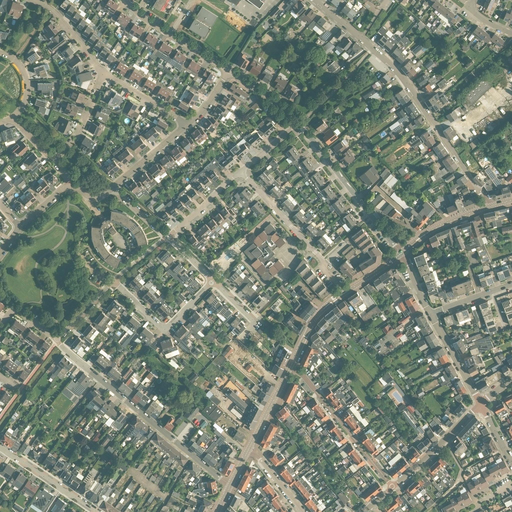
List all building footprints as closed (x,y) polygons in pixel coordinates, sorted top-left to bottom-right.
[(0,0),(0,10),(2,12),(3,11),(6,12),(9,4),(5,3),(6,1),(4,0),(0,0)] [(69,9),(73,3),(70,2),(70,1),(69,0),(68,0),(64,0),(61,6),(65,9),(66,7),(69,9)] [(107,13),(109,10),(114,2),(110,0),(108,0),(106,4),(104,3),(101,8),(103,10),(107,13)] [(262,0),(229,0),(237,5),(240,0),(248,0),(260,8),(264,2),(262,0)] [(287,11),(297,0),(289,0),(288,2),(286,4),(288,6),(285,9),(287,11)] [(436,10),(441,4),(436,0),(434,3),(431,6),(436,10)] [(101,8),(104,3),(101,1),(98,6),(96,9),(99,11),(101,8)] [(165,8),(163,7),(154,1),(151,5),(161,11),(161,10),(163,11),(165,8)] [(495,8),(496,6),(486,1),(483,7),(490,10),(492,6),(495,8)] [(114,2),(109,10),(114,13),(119,5),(114,2)] [(306,7),(301,2),(299,4),(297,2),(291,9),(298,16),(306,7)] [(20,15),(23,6),(12,3),(8,14),(18,17),(19,15),(20,15)] [(74,16),(78,10),(76,9),(76,8),(74,7),(76,5),(73,3),(69,9),(66,13),(70,16),(72,14),(74,16)] [(346,15),(351,9),(348,7),(349,6),(346,4),(341,10),(346,15)] [(441,13),(445,8),(441,4),(436,10),(441,13)] [(351,9),(346,15),(351,19),(357,12),(361,15),(366,8),(364,6),(360,12),(353,6),(351,9)] [(205,38),(218,17),(202,7),(189,28),(205,38)] [(279,8),(271,16),(274,18),(281,10),(279,8)] [(444,19),(450,11),(445,8),(441,13),(439,15),(444,19)] [(509,22),(511,14),(511,9),(511,11),(510,14),(506,13),(503,20),(509,22)] [(78,10),(74,16),(71,20),(76,23),(77,21),(80,23),(84,17),(81,15),(80,14),(81,12),(78,10)] [(316,15),(313,12),(314,12),(312,10),(309,12),(306,10),(299,17),(304,22),(305,21),(307,24),(316,15)] [(455,15),(450,11),(444,19),(451,25),(455,20),(453,18),(455,15)] [(116,16),(112,21),(114,23),(115,23),(116,21),(121,24),(126,16),(121,13),(118,17),(116,16)] [(229,13),(225,19),(242,32),(246,27),(229,13)] [(125,33),(129,27),(126,26),(131,19),(126,16),(121,24),(125,27),(123,31),(125,33)] [(85,30),(89,24),(87,22),(85,21),(87,19),(84,17),(80,23),(77,27),(81,30),(83,28),(85,30)] [(319,29),(326,21),(321,17),(316,24),(313,22),(313,23),(312,22),(309,26),(307,28),(308,28),(308,29),(311,31),(315,26),(319,29)] [(324,33),(320,37),(325,41),(332,33),(327,29),(331,25),(326,21),(319,29),(324,33)] [(58,31),(51,23),(50,23),(49,23),(47,24),(47,26),(44,28),(47,32),(43,35),(47,40),(58,31)] [(91,37),(95,31),(92,29),(91,28),(92,26),(89,24),(85,30),(82,33),(87,37),(88,35),(91,37)] [(134,35),(139,27),(134,24),(131,29),(129,27),(125,33),(128,34),(129,32),(134,35)] [(459,34),(465,29),(461,26),(456,31),(459,34)] [(478,36),(482,30),(477,26),(473,32),(478,36)] [(140,42),(143,36),(141,35),(144,30),(139,27),(134,35),(138,38),(137,40),(140,42)] [(383,47),(390,39),(385,34),(388,31),(382,27),(377,32),(383,36),(378,42),(383,47)] [(340,40),(345,34),(341,30),(335,36),(329,42),(319,50),(324,56),(335,47),(332,44),(338,39),(340,40)] [(482,39),(487,34),(482,30),(478,36),(482,39)] [(96,44),(100,38),(98,36),(96,35),(98,33),(95,31),(91,37),(88,40),(92,44),(94,42),(96,44)] [(148,44),(153,36),(149,33),(146,38),(143,36),(140,42),(142,43),(144,41),(148,44)] [(487,43),(495,34),(494,34),(491,37),(487,34),(482,39),(487,43)] [(495,43),(499,38),(495,34),(487,43),(490,40),(495,43)] [(397,45),(400,41),(402,39),(401,37),(400,38),(398,36),(396,38),(393,35),(390,39),(383,47),(388,51),(395,43),(397,45)] [(59,38),(57,36),(46,44),(47,46),(48,46),(49,46),(50,46),(54,51),(66,42),(61,36),(59,38)] [(153,53),(158,46),(155,44),(158,39),(153,36),(148,44),(153,47),(150,52),(153,53)] [(102,51),(106,45),(103,43),(102,42),(103,40),(100,38),(96,44),(93,47),(98,51),(99,49),(102,51)] [(499,38),(495,43),(500,47),(504,42),(499,38)] [(337,46),(342,52),(345,49),(345,50),(352,43),(348,39),(345,41),(343,40),(337,46)] [(396,59),(402,52),(399,50),(404,44),(400,41),(397,45),(398,46),(391,54),(396,59)] [(414,55),(424,46),(425,46),(420,41),(418,43),(420,44),(411,52),(414,55)] [(157,52),(161,55),(163,53),(168,45),(163,42),(160,47),(158,45),(158,46),(153,53),(155,55),(157,52)] [(468,49),(471,47),(468,44),(466,47),(464,45),(462,42),(460,44),(463,47),(462,48),(465,52),(468,49)] [(356,53),(361,47),(355,43),(350,48),(348,51),(347,51),(345,52),(349,56),(351,59),(356,53)] [(107,58),(111,52),(109,50),(107,49),(108,47),(106,45),(102,51),(99,54),(103,57),(105,56),(107,58)] [(169,60),(172,54),(170,53),(173,48),(168,45),(163,53),(168,56),(166,58),(169,60)] [(66,61),(73,56),(71,53),(73,52),(69,46),(61,53),(63,55),(62,56),(62,58),(64,58),(66,61)] [(424,46),(414,55),(416,58),(427,49),(424,46)] [(35,52),(32,48),(28,53),(30,56),(27,58),(30,63),(39,57),(35,52)] [(402,52),(396,59),(401,64),(409,54),(407,53),(404,50),(402,52)] [(171,61),(171,62),(175,65),(182,54),(177,51),(175,56),(172,54),(169,60),(171,61)] [(115,63),(117,59),(114,57),(113,56),(114,54),(111,52),(107,58),(104,61),(109,64),(110,63),(113,65),(115,63)] [(244,68),(249,61),(244,58),(246,56),(241,53),(237,58),(240,59),(237,64),(244,68)] [(183,69),(187,63),(184,62),(187,57),(182,54),(175,65),(175,66),(179,69),(178,71),(181,72),(183,69)] [(82,63),(77,56),(70,63),(74,69),(76,73),(83,71),(82,67),(80,65),(82,63)] [(119,73),(124,65),(126,62),(121,60),(118,58),(117,59),(115,63),(118,65),(115,70),(119,73)] [(192,71),(197,63),(192,60),(189,65),(187,63),(183,69),(184,70),(185,70),(190,73),(192,71)] [(257,76),(258,74),(259,74),(260,72),(260,71),(263,66),(253,60),(248,67),(251,69),(249,72),(257,76)] [(324,69),(327,67),(332,63),(330,60),(322,67),(324,69)] [(332,63),(327,67),(332,73),(340,66),(335,60),(332,63)] [(415,65),(411,60),(401,68),(405,73),(415,65)] [(431,60),(425,66),(427,69),(434,63),(431,60)] [(415,65),(405,73),(409,78),(417,72),(420,69),(418,67),(422,63),(420,61),(415,65)] [(466,70),(474,63),(472,61),(464,67),(466,70)] [(129,72),(133,66),(134,63),(133,63),(131,64),(130,65),(128,67),(124,65),(119,73),(123,76),(127,70),(129,72)] [(198,78),(201,72),(198,71),(201,66),(197,63),(192,71),(190,73),(195,76),(193,80),(195,81),(198,78)] [(47,77),(45,71),(43,65),(33,68),(35,74),(39,73),(40,77),(47,77)] [(138,73),(139,71),(133,66),(129,72),(132,73),(129,79),(133,81),(138,73)] [(268,83),(273,76),(270,74),(271,72),(265,68),(261,75),(264,77),(262,80),(268,83)] [(143,80),(146,75),(144,73),(144,72),(140,69),(139,71),(138,73),(133,81),(137,84),(141,78),(143,80)] [(206,80),(211,72),(206,69),(203,74),(201,72),(198,78),(200,79),(202,77),(206,80)] [(90,72),(78,75),(80,82),(78,82),(77,85),(80,86),(80,87),(87,90),(89,85),(90,82),(89,82),(91,79),(92,79),(90,72)] [(211,72),(204,83),(209,86),(212,81),(214,82),(216,78),(215,77),(216,75),(211,72)] [(467,82),(474,76),(471,72),(464,78),(467,82)] [(384,84),(390,79),(386,74),(378,82),(381,85),(383,83),(384,84)] [(434,79),(435,76),(435,75),(429,80),(425,74),(423,76),(422,75),(417,79),(421,86),(427,81),(429,83),(429,84),(434,79)] [(147,90),(152,81),(147,79),(149,76),(146,75),(143,80),(146,81),(142,87),(147,90)] [(281,92),(287,82),(278,76),(273,83),(276,85),(274,87),(281,92)] [(429,84),(429,83),(422,88),(426,94),(433,89),(431,86),(438,81),(436,78),(435,76),(434,79),(429,84)] [(472,105),(492,86),(485,79),(482,76),(463,94),(466,96),(460,102),(467,109),(472,105)] [(440,87),(445,83),(446,82),(444,79),(437,84),(440,87)] [(157,88),(160,83),(157,81),(156,84),(152,81),(147,90),(151,92),(154,87),(157,88)] [(53,97),(52,89),(52,83),(37,84),(37,90),(41,90),(41,94),(49,96),(53,97)] [(165,90),(167,87),(160,83),(157,88),(160,90),(156,95),(160,98),(165,90)] [(240,89),(233,84),(229,91),(239,97),(240,94),(246,98),(248,95),(242,91),(243,91),(242,90),(242,89),(240,88),(240,89)] [(293,101),(298,93),(294,91),(296,88),(289,84),(285,90),(288,92),(286,96),(293,101)] [(370,97),(379,91),(382,89),(380,86),(368,94),(365,96),(367,99),(370,97)] [(165,90),(160,98),(165,101),(168,95),(171,96),(173,93),(174,91),(171,90),(171,89),(167,87),(165,90)] [(187,96),(196,101),(198,98),(197,98),(199,96),(194,93),(196,90),(190,87),(187,92),(189,93),(187,96)] [(384,96),(389,93),(385,87),(380,91),(384,96)] [(116,93),(111,89),(110,90),(107,91),(107,92),(106,91),(104,96),(105,100),(113,105),(115,102),(120,104),(123,98),(116,93)] [(393,102),(406,94),(403,89),(395,94),(395,95),(390,98),(393,102)] [(83,95),(73,90),(72,94),(70,93),(68,97),(70,98),(80,102),(83,95)] [(444,96),(445,95),(448,93),(447,91),(445,92),(444,93),(443,94),(440,91),(435,94),(437,97),(435,99),(433,96),(425,101),(428,107),(436,102),(444,96)] [(406,94),(393,102),(391,104),(393,106),(400,101),(402,104),(410,99),(406,94)] [(436,102),(428,107),(432,112),(440,107),(446,102),(448,100),(445,95),(444,96),(436,102)] [(194,104),(196,101),(187,96),(185,99),(184,98),(181,102),(186,106),(188,103),(193,106),(194,104)] [(241,102),(231,96),(229,98),(225,96),(221,102),(230,108),(233,104),(237,107),(241,102)] [(44,114),(46,108),(44,107),(46,102),(36,99),(34,105),(38,106),(37,110),(44,114)] [(136,121),(139,114),(134,111),(138,106),(130,101),(127,106),(128,107),(125,112),(130,115),(129,117),(136,121)] [(254,110),(261,104),(258,101),(252,107),(251,107),(250,108),(254,110)] [(401,118),(416,108),(411,101),(403,106),(404,108),(397,113),(399,117),(393,121),(392,122),(393,124),(397,121),(401,118)] [(186,106),(181,102),(180,102),(178,105),(177,104),(175,107),(180,110),(180,109),(186,112),(189,107),(186,106)] [(77,108),(67,104),(66,108),(61,106),(59,110),(64,112),(68,114),(69,113),(74,115),(77,108)] [(229,111),(222,106),(220,109),(217,108),(213,114),(221,119),(223,116),(225,117),(229,111)] [(106,122),(111,110),(102,107),(100,112),(97,111),(95,117),(106,122)] [(462,111),(459,107),(446,116),(450,122),(458,117),(459,116),(457,114),(462,111)] [(397,121),(399,125),(410,117),(412,119),(420,113),(416,108),(401,118),(397,121)] [(410,132),(425,121),(422,116),(414,121),(416,124),(412,126),(410,123),(406,126),(410,132)] [(274,126),(279,122),(275,117),(272,120),(271,119),(267,118),(263,121),(266,125),(272,132),(276,128),(274,126)] [(70,127),(71,127),(73,123),(63,118),(58,129),(60,130),(59,132),(62,134),(63,133),(67,134),(70,127)] [(156,125),(160,127),(165,130),(168,125),(162,122),(163,121),(158,118),(156,121),(158,122),(156,125)] [(219,123),(213,118),(210,121),(208,120),(203,125),(211,132),(213,129),(214,129),(219,123)] [(320,133),(328,127),(322,119),(314,126),(320,133)] [(104,125),(96,121),(95,124),(93,123),(92,127),(91,126),(88,131),(94,134),(99,136),(104,125)] [(267,136),(272,132),(266,125),(263,121),(259,125),(256,127),(259,130),(263,135),(265,133),(267,136)] [(156,125),(154,123),(150,127),(151,128),(149,130),(156,138),(158,136),(160,134),(156,130),(160,127),(156,125)] [(394,133),(402,127),(400,125),(392,130),(394,133)] [(156,138),(149,130),(145,126),(142,128),(144,130),(140,133),(141,134),(145,139),(147,138),(151,142),(153,140),(153,141),(156,138)] [(402,127),(394,133),(390,135),(392,138),(404,130),(402,127)] [(452,130),(450,127),(443,131),(449,140),(457,135),(453,130),(452,130)] [(328,144),(337,137),(330,128),(324,133),(326,136),(323,138),(328,144)] [(4,142),(14,139),(10,129),(1,132),(4,142)] [(199,131),(197,129),(191,134),(199,143),(208,136),(202,129),(199,131)] [(261,137),(263,135),(259,130),(252,136),(259,143),(263,140),(261,137)] [(421,144),(431,136),(428,131),(418,138),(417,136),(407,143),(409,145),(413,142),(415,144),(417,142),(419,145),(421,144)] [(259,143),(252,136),(250,133),(247,135),(247,134),(243,138),(246,142),(250,146),(252,144),(254,147),(259,143)] [(143,141),(145,139),(141,134),(139,136),(138,134),(133,138),(136,142),(142,149),(147,145),(143,141)] [(431,136),(421,144),(424,148),(427,146),(428,147),(435,143),(431,136)] [(88,154),(91,152),(91,149),(95,143),(86,137),(82,142),(83,143),(80,147),(87,152),(85,155),(86,155),(87,153),(88,154)] [(188,141),(186,138),(181,143),(188,152),(197,145),(191,139),(188,141)] [(138,153),(142,149),(136,142),(133,144),(132,142),(128,146),(132,151),(134,149),(138,153)] [(247,148),(250,146),(246,142),(239,147),(245,154),(250,151),(247,148)] [(342,144),(340,142),(333,148),(332,149),(337,155),(346,147),(343,143),(342,144)] [(430,157),(444,148),(440,142),(432,148),(434,150),(431,152),(426,154),(429,158),(430,157)] [(27,147),(27,146),(26,146),(23,143),(19,147),(17,144),(11,149),(14,153),(16,152),(20,156),(28,148),(27,147)] [(245,154),(239,147),(237,144),(234,146),(233,146),(232,146),(229,148),(232,153),(236,157),(239,156),(241,158),(245,154)] [(130,152),(132,151),(128,146),(124,149),(125,151),(122,153),(129,160),(133,157),(130,152)] [(178,149),(176,147),(170,152),(178,161),(186,154),(180,147),(178,149)] [(289,157),(296,152),(293,147),(285,153),(289,157)] [(444,148),(430,157),(433,161),(436,159),(437,160),(448,153),(444,148)] [(345,166),(355,158),(348,150),(341,155),(343,158),(340,160),(345,166)] [(294,164),(299,161),(297,158),(300,156),(296,152),(289,157),(292,162),(291,163),(293,165),(294,164)] [(32,171),(36,167),(41,163),(41,162),(33,153),(25,161),(23,163),(23,164),(28,170),(30,169),(32,171)] [(124,164),(129,160),(122,153),(120,155),(119,153),(114,157),(119,162),(121,160),(124,164)] [(234,159),(236,157),(232,153),(226,159),(232,166),(236,162),(234,159)] [(217,161),(213,165),(215,168),(219,172),(223,169),(227,169),(228,169),(232,166),(226,159),(223,155),(217,161)] [(167,158),(166,156),(160,160),(166,167),(169,165),(171,167),(176,163),(170,156),(167,158)] [(446,166),(454,161),(450,156),(442,161),(446,166)] [(116,164),(119,162),(114,157),(110,160),(112,162),(109,164),(116,172),(118,170),(118,169),(120,168),(116,164)] [(303,169),(310,163),(306,158),(301,163),(299,161),(294,164),(296,167),(299,164),(303,169)] [(267,176),(276,167),(271,161),(269,164),(272,167),(268,170),(267,169),(256,178),(260,182),(267,176)] [(440,171),(435,174),(433,176),(436,180),(431,183),(433,185),(442,179),(441,177),(449,172),(450,172),(458,167),(454,161),(446,166),(446,167),(440,171)] [(306,173),(305,174),(307,176),(313,172),(311,169),(313,167),(310,163),(303,169),(306,173)] [(435,174),(440,171),(434,163),(430,167),(435,174)] [(113,174),(116,172),(109,164),(106,166),(105,165),(103,167),(106,171),(107,170),(111,175),(113,174)] [(157,166),(155,164),(154,165),(152,165),(152,166),(152,167),(150,169),(156,177),(159,175),(160,176),(165,171),(160,164),(157,166)] [(209,175),(213,179),(214,181),(219,177),(217,176),(218,174),(220,173),(219,172),(215,168),(213,165),(206,171),(209,175)] [(368,186),(378,178),(375,175),(377,173),(372,167),(359,177),(362,181),(363,180),(368,186)] [(406,173),(402,167),(398,171),(402,176),(406,173)] [(511,188),(511,185),(506,180),(504,181),(504,178),(498,180),(489,167),(484,171),(486,174),(490,179),(493,183),(498,190),(504,197),(511,194),(511,188)] [(383,178),(388,171),(386,169),(380,175),(383,178)] [(480,186),(482,185),(490,179),(486,174),(483,170),(477,175),(473,178),(480,186)] [(211,180),(213,179),(209,175),(206,171),(199,176),(203,181),(206,185),(207,187),(212,183),(211,181),(211,180)] [(388,171),(383,178),(382,178),(385,181),(391,174),(388,171)] [(307,176),(305,178),(304,179),(306,181),(310,178),(313,182),(321,177),(317,172),(314,174),(313,172),(307,176)] [(150,179),(145,173),(143,175),(142,174),(142,175),(142,176),(140,178),(140,177),(139,178),(145,184),(148,182),(152,187),(157,182),(152,177),(150,179)] [(48,180),(47,180),(52,185),(53,184),(54,184),(56,183),(56,181),(57,180),(52,175),(50,176),(48,174),(44,176),(48,180)] [(448,182),(455,178),(452,174),(445,179),(448,182)] [(48,180),(44,176),(43,175),(41,177),(43,180),(39,184),(45,191),(46,190),(47,190),(49,189),(49,188),(49,187),(45,182),(47,180),(48,180)] [(450,191),(467,181),(464,175),(456,181),(452,184),(453,186),(449,188),(450,191)] [(204,186),(206,185),(203,181),(199,176),(192,182),(193,183),(196,186),(200,192),(201,192),(205,189),(204,187),(204,186)] [(272,178),(270,180),(267,176),(260,182),(263,186),(268,182),(271,185),(270,185),(271,185),(275,181),(272,178)] [(324,181),(321,177),(313,182),(319,189),(323,186),(321,183),(324,181)] [(12,183),(10,185),(4,179),(0,182),(0,189),(0,190),(3,193),(5,192),(7,194),(15,186),(12,183)] [(490,185),(493,183),(490,179),(482,185),(490,195),(492,199),(494,200),(504,197),(498,190),(495,192),(490,185)] [(279,189),(276,185),(278,184),(275,181),(271,185),(273,187),(269,192),(272,195),(279,189)] [(147,191),(144,188),(139,182),(136,184),(135,183),(134,184),(133,183),(132,184),(129,187),(134,193),(138,198),(144,193),(147,191)] [(198,193),(200,192),(196,186),(193,183),(190,185),(191,186),(187,190),(190,193),(193,197),(195,199),(199,196),(198,194),(198,193)] [(44,192),(45,191),(39,184),(35,188),(32,185),(30,187),(34,192),(36,190),(41,195),(42,194),(43,194),(44,193),(44,192)] [(321,198),(324,196),(331,190),(328,186),(325,188),(323,186),(319,189),(322,194),(319,196),(321,198)] [(32,194),(34,192),(30,187),(27,189),(30,192),(26,196),(32,203),(33,202),(34,202),(35,201),(35,200),(36,199),(32,194)] [(190,193),(187,190),(186,188),(179,194),(180,195),(182,198),(186,203),(188,205),(192,201),(191,200),(191,199),(193,197),(190,193)] [(462,201),(465,210),(477,205),(473,197),(472,197),(467,188),(462,190),(461,188),(460,189),(462,194),(459,195),(462,201)] [(239,202),(249,192),(245,189),(241,192),(240,190),(234,196),(239,202)] [(281,200),(286,195),(284,192),(283,193),(279,189),(272,195),(276,199),(278,197),(281,200)] [(462,194),(460,189),(457,190),(458,192),(452,195),(454,199),(456,204),(459,212),(461,211),(465,210),(462,201),(459,195),(462,194)] [(328,204),(329,203),(334,199),(332,197),(335,195),(331,190),(324,196),(327,201),(326,201),(328,204)] [(252,196),(249,192),(239,202),(245,208),(252,202),(250,199),(252,196)] [(184,205),(186,203),(182,198),(180,195),(177,197),(178,198),(173,202),(176,205),(179,209),(181,211),(185,207),(184,206),(184,205)] [(284,208),(291,202),(288,198),(289,197),(286,195),(281,200),(283,202),(281,205),(284,208)] [(31,204),(32,203),(26,196),(21,200),(19,197),(16,199),(17,200),(21,204),(23,202),(27,207),(28,206),(29,206),(31,205),(31,204)] [(335,210),(342,204),(338,200),(336,202),(334,199),(329,203),(335,210)] [(25,209),(21,204),(17,200),(16,200),(17,200),(14,204),(16,207),(15,208),(20,214),(21,212),(22,212),(24,211),(24,210),(25,209)] [(176,205),(173,202),(172,202),(171,201),(165,206),(169,211),(171,214),(174,217),(178,213),(177,212),(177,211),(179,209),(176,205)] [(424,214),(429,218),(436,210),(425,201),(423,204),(421,203),(415,210),(413,208),(412,208),(418,214),(422,217),(424,214)] [(254,212),(261,206),(257,202),(251,208),(254,212)] [(295,206),(291,202),(284,208),(288,212),(290,210),(293,213),(300,206),(297,203),(295,206)] [(340,217),(345,213),(343,211),(345,209),(342,204),(335,210),(340,217)] [(459,212),(456,204),(453,205),(451,205),(451,204),(449,205),(449,206),(446,207),(445,204),(442,205),(443,207),(437,209),(442,214),(449,211),(451,216),(459,212),(461,211),(459,212)] [(169,211),(165,206),(165,205),(164,206),(165,206),(157,212),(161,217),(162,216),(163,217),(165,220),(166,221),(171,218),(169,216),(170,215),(171,214),(169,211)] [(261,206),(254,212),(258,216),(259,214),(261,216),(264,214),(262,212),(265,210),(261,206)] [(418,214),(412,208),(411,207),(407,211),(409,213),(406,217),(411,220),(412,219),(413,219),(415,218),(418,214)] [(227,218),(230,222),(237,216),(230,209),(228,211),(225,208),(221,211),(224,215),(227,218)] [(296,221),(303,215),(299,211),(300,210),(298,208),(293,213),(295,215),(292,217),(296,221)] [(496,211),(499,227),(502,227),(500,219),(511,217),(508,208),(496,211)] [(401,221),(404,217),(401,214),(395,209),(393,211),(390,214),(389,215),(394,219),(396,216),(401,221)] [(138,245),(141,245),(148,244),(147,239),(145,234),(142,229),(139,225),(132,218),(129,216),(125,214),(120,212),(115,211),(112,210),(111,219),(115,220),(119,221),(123,223),(126,225),(129,228),(132,231),(134,234),(136,237),(137,241),(138,245)] [(494,228),(499,227),(496,211),(494,211),(495,212),(483,214),(484,220),(485,220),(486,223),(492,221),(494,228)] [(227,218),(224,215),(222,217),(219,213),(214,217),(218,221),(222,225),(226,222),(228,224),(230,222),(227,218)] [(345,224),(353,218),(349,213),(346,215),(345,213),(340,217),(339,218),(341,220),(342,219),(345,224)] [(306,218),(303,215),(296,221),(299,225),(304,221),(306,223),(313,217),(311,214),(306,218)] [(428,218),(429,218),(424,214),(422,217),(423,218),(419,223),(415,228),(418,230),(428,218)] [(423,218),(422,217),(418,214),(415,218),(417,220),(415,221),(418,224),(415,227),(415,228),(419,223),(423,218)] [(472,230),(478,228),(477,226),(477,224),(481,222),(479,216),(474,217),(475,220),(470,222),(472,227),(471,227),(472,230)] [(314,218),(313,217),(306,223),(308,226),(304,230),(307,234),(314,227),(316,225),(312,220),(314,218)] [(353,218),(345,224),(351,231),(355,227),(353,224),(356,222),(353,218)] [(101,226),(101,227),(103,228),(106,225),(109,229),(108,230),(112,235),(117,232),(112,227),(112,228),(108,223),(111,221),(111,219),(110,219),(109,219),(108,220),(107,220),(106,221),(105,220),(103,222),(104,223),(103,223),(102,224),(101,226)] [(212,219),(208,223),(211,226),(216,232),(220,228),(221,229),(224,227),(222,225),(218,221),(216,223),(212,219)] [(472,231),(472,230),(471,227),(472,227),(470,222),(461,225),(462,230),(463,233),(469,231),(469,232),(472,231)] [(276,232),(275,230),(276,230),(270,223),(264,229),(265,230),(263,231),(253,240),(254,242),(244,252),(253,262),(251,264),(261,275),(262,276),(261,277),(265,281),(266,283),(268,281),(272,278),(272,277),(273,275),(273,276),(284,266),(278,260),(276,262),(272,256),(275,254),(272,250),(277,246),(279,248),(285,242),(276,231),(276,232)] [(216,232),(211,226),(209,228),(205,224),(201,228),(207,234),(211,238),(215,234),(216,235),(218,233),(216,232)] [(461,225),(451,228),(454,237),(463,234),(461,230),(462,230),(461,225)] [(118,268),(120,262),(121,259),(117,258),(114,255),(111,253),(108,250),(106,247),(104,243),(102,239),(102,235),(101,231),(101,227),(92,226),(92,228),(92,233),(92,238),(94,243),(96,248),(98,252),(101,256),(105,260),(108,263),(111,265),(115,267),(118,268)] [(503,235),(511,232),(511,226),(501,228),(503,235)] [(318,231),(314,227),(307,234),(311,238),(315,234),(318,236),(323,231),(320,229),(318,231)] [(203,242),(203,241),(205,240),(203,238),(207,234),(201,228),(197,231),(201,235),(199,237),(203,242)] [(359,266),(364,273),(380,264),(382,253),(377,247),(376,242),(374,244),(362,228),(353,236),(352,236),(353,236),(364,251),(367,249),(373,257),(359,266)] [(481,235),(482,238),(484,237),(482,231),(479,232),(478,228),(472,230),(472,231),(469,232),(469,233),(471,238),(481,235)] [(435,235),(438,240),(446,237),(449,246),(455,244),(453,236),(450,229),(435,234),(436,235),(435,235)] [(327,232),(324,230),(318,236),(320,238),(315,242),(319,246),(326,240),(322,236),(327,232)] [(493,244),(497,243),(500,242),(498,237),(497,232),(490,233),(492,239),(491,239),(493,244)] [(200,244),(202,246),(205,244),(203,242),(199,237),(196,239),(193,235),(189,239),(197,248),(200,244)] [(438,240),(435,235),(429,238),(433,250),(438,248),(436,245),(440,243),(438,240)] [(460,235),(454,237),(459,250),(465,247),(460,235)] [(471,242),(465,245),(468,251),(471,250),(476,248),(484,244),(482,238),(481,235),(471,238),(470,239),(471,242)] [(330,244),(326,240),(319,246),(323,250),(330,244)] [(488,254),(484,244),(476,248),(482,265),(492,262),(490,257),(488,254)] [(142,248),(141,245),(138,245),(133,246),(131,247),(129,249),(130,252),(136,247),(137,248),(131,253),(133,255),(142,248)] [(343,255),(352,247),(351,246),(350,246),(342,253),(342,254),(343,255)] [(347,260),(354,254),(356,252),(356,251),(353,249),(351,250),(344,257),(347,260)] [(121,259),(120,262),(123,263),(132,256),(130,254),(124,259),(123,258),(129,253),(127,250),(123,254),(121,259)] [(164,262),(171,255),(167,251),(165,254),(162,251),(156,258),(162,264),(164,262)] [(414,257),(416,261),(425,258),(428,257),(434,255),(433,251),(427,254),(426,252),(414,257)] [(171,255),(164,262),(168,265),(165,269),(167,271),(175,263),(172,261),(175,259),(171,255)] [(308,262),(304,258),(296,270),(322,300),(329,293),(328,292),(327,291),(328,289),(323,284),(322,284),(321,282),(317,277),(316,277),(315,275),(311,270),(310,270),(309,269),(309,268),(306,264),(308,262)] [(427,263),(425,258),(416,261),(417,266),(427,263)] [(364,273),(359,266),(359,265),(354,269),(347,260),(338,268),(344,274),(346,273),(352,279),(354,278),(355,279),(364,273)] [(156,268),(149,262),(146,265),(153,271),(156,268)] [(177,274),(183,267),(179,263),(177,266),(175,263),(171,267),(167,271),(169,274),(170,274),(173,277),(177,274)] [(419,271),(428,268),(427,263),(417,266),(419,271)] [(509,272),(511,270),(510,264),(501,268),(505,279),(511,277),(509,272)] [(430,272),(433,271),(432,266),(428,268),(419,271),(421,276),(423,275),(430,272)] [(183,280),(187,275),(185,273),(187,271),(183,267),(177,274),(173,277),(176,280),(178,280),(180,282),(183,280)] [(233,282),(242,272),(239,269),(237,270),(235,268),(229,273),(232,276),(229,278),(233,282)] [(389,292),(390,294),(394,301),(410,290),(400,276),(396,269),(391,268),(379,276),(389,292)] [(499,281),(505,279),(501,268),(499,268),(500,271),(496,272),(495,270),(493,271),(495,277),(498,276),(499,281)] [(133,288),(139,281),(142,278),(138,274),(140,273),(138,270),(133,274),(131,277),(133,279),(129,284),(133,288)] [(424,280),(434,276),(437,275),(435,270),(433,271),(430,272),(423,275),(424,280)] [(487,275),(486,273),(484,274),(485,276),(488,285),(494,283),(492,278),(495,277),(493,271),(490,272),(490,274),(487,275)] [(242,272),(233,282),(237,285),(239,283),(242,285),(248,278),(242,272)] [(189,285),(195,279),(192,275),(189,277),(187,275),(183,280),(180,282),(183,284),(185,282),(189,285)] [(385,298),(390,294),(389,292),(379,276),(373,281),(378,289),(381,287),(383,291),(382,291),(384,294),(383,295),(384,296),(385,298)] [(426,285),(436,281),(434,276),(424,280),(426,285)] [(488,285),(485,276),(479,278),(478,276),(475,277),(479,288),(488,285)] [(254,284),(248,278),(242,285),(244,287),(242,290),(245,294),(252,287),(254,284)] [(186,288),(192,294),(200,286),(199,285),(199,284),(198,283),(199,282),(195,279),(189,285),(186,288)] [(464,292),(461,283),(459,279),(455,281),(459,294),(464,292)] [(466,281),(469,290),(474,288),(470,279),(466,281)] [(139,281),(133,288),(137,291),(143,285),(139,281)] [(428,290),(436,287),(437,286),(436,281),(426,285),(428,290)] [(454,295),(459,294),(455,281),(450,283),(452,290),(454,295)] [(464,292),(469,290),(466,281),(461,283),(464,292)] [(152,295),(156,291),(151,287),(153,285),(151,283),(147,287),(149,289),(148,291),(142,297),(146,301),(152,295)] [(369,294),(374,290),(370,283),(364,287),(369,294)] [(286,294),(288,291),(282,285),(279,287),(286,294)] [(252,287),(245,294),(249,297),(256,290),(252,287)] [(302,287),(296,294),(297,294),(300,297),(301,297),(308,303),(313,298),(302,287)] [(438,292),(436,287),(428,290),(427,290),(429,295),(436,292),(438,292)] [(438,292),(436,292),(429,295),(428,295),(430,301),(439,298),(442,296),(443,298),(447,297),(445,292),(444,289),(438,292)] [(455,297),(454,295),(452,290),(445,292),(447,297),(447,298),(450,297),(451,299),(455,297)] [(160,301),(164,296),(162,294),(160,296),(156,291),(152,295),(146,301),(150,305),(155,300),(157,303),(160,301)] [(348,298),(351,303),(358,313),(361,311),(358,307),(364,303),(362,300),(357,292),(348,298)] [(210,304),(217,297),(213,293),(210,296),(208,294),(204,298),(210,304)] [(261,297),(259,295),(252,302),(257,307),(259,304),(262,308),(269,301),(264,296),(263,296),(261,297)] [(408,306),(416,301),(413,295),(397,304),(398,305),(394,307),(398,314),(403,310),(408,306)] [(179,305),(183,301),(178,296),(174,300),(179,305)] [(214,312),(220,305),(218,303),(220,301),(217,297),(210,304),(212,306),(210,308),(214,312)] [(503,308),(511,304),(510,299),(509,299),(506,300),(504,301),(501,302),(503,308)] [(123,307),(114,300),(111,304),(117,309),(119,311),(123,307)] [(166,308),(162,304),(163,303),(162,303),(160,301),(157,303),(160,306),(156,310),(160,314),(166,308)] [(306,301),(302,306),(304,307),(311,315),(318,308),(310,301),(308,303),(306,301)] [(349,320),(352,318),(349,314),(346,310),(348,308),(344,301),(338,305),(343,312),(349,320)] [(400,320),(402,323),(410,317),(408,314),(411,312),(420,307),(416,301),(408,306),(403,310),(406,316),(400,320)] [(480,310),(489,307),(487,301),(478,304),(480,310)] [(304,307),(302,306),(301,305),(301,304),(298,302),(292,307),(296,311),(298,313),(307,321),(307,320),(311,315),(304,307)] [(119,311),(117,309),(111,304),(107,308),(109,310),(107,313),(109,314),(115,319),(117,316),(116,315),(119,311)] [(219,312),(222,315),(229,309),(225,305),(224,306),(222,304),(220,305),(214,312),(216,315),(219,312)] [(505,313),(511,311),(511,304),(503,308),(505,313)] [(172,309),(168,306),(166,308),(160,314),(164,318),(165,317),(166,317),(166,316),(171,310),(172,309)] [(339,318),(343,322),(347,319),(343,314),(337,306),(333,310),(339,318)] [(377,314),(381,311),(377,306),(361,317),(365,322),(376,313),(377,314)] [(482,316),(491,312),(489,307),(480,310),(482,316)] [(233,312),(229,309),(222,315),(220,318),(223,322),(225,325),(233,317),(230,315),(233,312)] [(461,311),(464,319),(470,317),(472,325),(476,324),(472,313),(468,314),(467,309),(461,311)] [(332,323),(335,327),(340,323),(342,325),(344,323),(343,322),(339,318),(333,310),(325,316),(331,324),(332,323)] [(192,315),(198,321),(204,327),(208,322),(203,317),(205,315),(201,311),(198,313),(196,311),(192,315)] [(266,317),(273,324),(276,321),(272,317),(275,314),(272,311),(266,317)] [(458,322),(464,319),(461,311),(455,313),(457,318),(454,319),(456,325),(459,324),(458,322)] [(109,314),(107,313),(106,315),(102,312),(99,316),(107,324),(111,319),(113,321),(115,319),(109,314)] [(485,321),(493,318),(491,312),(482,316),(485,321)] [(297,328),(291,322),(296,317),(291,313),(283,321),(291,330),(292,329),(300,334),(305,325),(301,322),(297,328)] [(418,323),(426,319),(423,313),(412,321),(413,323),(411,324),(406,328),(408,331),(406,332),(405,334),(410,330),(415,327),(418,323)] [(194,325),(198,321),(192,315),(188,319),(194,325)] [(456,325),(454,319),(451,320),(449,315),(443,317),(446,326),(452,324),(453,326),(452,326),(455,333),(458,331),(456,325)] [(106,326),(107,324),(99,316),(95,321),(97,323),(96,325),(97,326),(104,332),(108,327),(106,326)] [(131,326),(136,320),(132,317),(130,319),(128,317),(126,319),(122,324),(124,326),(125,325),(129,329),(131,326)] [(235,327),(241,321),(237,317),(235,319),(233,317),(225,325),(228,327),(231,324),(235,327)] [(320,334),(324,330),(330,323),(324,317),(317,324),(315,328),(320,334)] [(487,327),(495,324),(493,318),(485,321),(487,327)] [(421,329),(429,325),(426,319),(418,323),(415,327),(410,330),(405,334),(407,338),(409,336),(418,330),(419,331),(421,329)] [(14,332),(20,323),(16,320),(12,324),(11,323),(8,326),(10,327),(9,328),(14,332)] [(141,324),(136,320),(129,329),(133,332),(128,339),(130,341),(137,333),(135,331),(141,324)] [(241,321),(235,327),(238,331),(236,333),(238,335),(244,329),(242,327),(245,324),(241,321)] [(20,339),(24,333),(22,331),(25,327),(20,323),(14,332),(18,335),(17,337),(20,339)] [(97,326),(96,325),(94,327),(90,324),(87,329),(93,334),(96,330),(102,334),(104,332),(97,326)] [(495,324),(487,327),(490,336),(496,333),(495,330),(497,330),(495,324)] [(191,331),(189,331),(183,325),(179,329),(185,335),(186,335),(188,337),(192,333),(191,331)] [(389,328),(387,325),(382,329),(386,335),(393,330),(391,327),(389,328)] [(421,329),(419,331),(419,332),(416,333),(418,338),(432,330),(429,325),(421,329)] [(149,331),(145,327),(139,335),(137,333),(130,341),(133,343),(137,337),(141,341),(143,339),(149,331)] [(342,337),(337,332),(338,332),(335,328),(330,333),(333,336),(338,341),(342,337)] [(89,338),(93,334),(87,329),(83,333),(86,335),(84,337),(86,339),(91,343),(93,341),(89,338)] [(191,349),(181,340),(186,335),(185,335),(179,329),(175,333),(179,336),(176,339),(180,342),(189,351),(191,349)] [(192,333),(195,335),(194,336),(198,340),(201,337),(197,333),(193,329),(191,331),(192,333)] [(204,338),(210,343),(211,342),(215,338),(223,345),(225,342),(226,342),(218,335),(211,330),(208,333),(205,337),(204,338)] [(28,343),(35,334),(30,331),(27,335),(24,333),(20,339),(18,341),(22,343),(24,340),(28,343)] [(143,339),(148,344),(150,341),(152,344),(155,340),(152,337),(154,335),(149,331),(143,339)] [(333,336),(330,333),(329,331),(322,337),(323,338),(327,343),(334,337),(333,336)] [(428,342),(436,337),(433,331),(425,336),(426,338),(424,340),(423,339),(416,343),(419,348),(425,344),(428,342)] [(325,350),(324,349),(326,347),(329,350),(331,348),(327,343),(323,338),(322,339),(316,332),(309,338),(312,342),(317,348),(322,352),(325,350)] [(450,339),(456,349),(464,344),(468,344),(473,342),(483,338),(481,333),(466,339),(464,335),(461,334),(457,337),(456,336),(450,339)] [(32,353),(33,351),(39,344),(36,342),(40,338),(35,334),(28,343),(33,346),(30,349),(30,350),(29,351),(32,353)] [(493,345),(489,336),(483,338),(473,342),(475,346),(475,345),(476,348),(470,350),(472,356),(476,354),(493,348),(493,345)] [(86,339),(84,337),(82,339),(78,337),(75,341),(81,346),(83,343),(89,347),(92,344),(91,343),(86,339)] [(425,344),(419,348),(420,349),(418,350),(419,352),(428,347),(427,346),(430,344),(431,347),(439,343),(436,337),(428,342),(425,344)] [(166,340),(170,352),(178,349),(176,345),(174,346),(171,338),(166,340)] [(154,349),(159,344),(156,342),(157,341),(155,340),(152,344),(148,348),(151,350),(152,348),(154,349)] [(165,354),(170,352),(166,340),(160,342),(163,350),(162,351),(165,354)] [(39,344),(33,351),(36,354),(38,350),(43,354),(48,347),(49,345),(44,341),(41,346),(39,344)] [(77,350),(81,346),(75,341),(71,345),(77,350)] [(187,353),(189,351),(180,342),(177,345),(187,353)] [(322,353),(322,352),(317,348),(312,342),(310,347),(309,346),(307,350),(316,355),(317,356),(319,358),(322,353)] [(470,347),(475,346),(473,342),(468,344),(464,344),(456,349),(459,354),(467,350),(466,348),(470,347)] [(282,355),(288,359),(291,352),(289,351),(283,347),(279,343),(275,348),(273,346),(282,355)] [(226,358),(233,350),(229,346),(225,351),(221,354),(226,358)] [(286,363),(288,359),(282,355),(273,346),(271,348),(278,354),(275,358),(286,363)] [(337,360),(340,358),(331,348),(329,350),(337,360)] [(435,359),(445,354),(442,348),(436,351),(435,349),(432,351),(425,355),(424,355),(426,359),(432,356),(434,359),(429,362),(429,363),(435,359)] [(317,362),(319,358),(317,356),(316,355),(307,350),(304,355),(308,356),(315,360),(317,362)] [(99,366),(106,357),(99,352),(96,356),(94,358),(96,360),(94,362),(99,366)] [(445,354),(435,359),(439,365),(442,363),(442,364),(449,360),(445,354)] [(474,366),(477,364),(482,362),(480,357),(478,359),(476,354),(472,356),(463,359),(466,366),(473,363),(474,366)] [(317,362),(315,360),(308,356),(304,355),(302,359),(309,362),(313,364),(315,367),(319,365),(317,362)] [(7,371),(13,363),(9,359),(10,358),(7,356),(3,362),(5,363),(2,368),(7,371)] [(59,372),(69,360),(64,356),(57,366),(59,367),(57,370),(53,374),(50,377),(54,379),(57,375),(59,372)] [(510,365),(508,363),(506,365),(504,366),(502,362),(501,363),(497,356),(494,357),(498,365),(501,368),(501,369),(505,375),(510,372),(507,367),(510,365)] [(107,369),(114,361),(111,359),(110,360),(106,357),(99,366),(103,369),(105,367),(107,369)] [(283,368),(286,363),(275,358),(274,360),(274,362),(276,364),(283,368)] [(310,368),(313,364),(309,362),(302,359),(300,364),(306,367),(306,366),(307,367),(309,368),(310,368)] [(59,372),(57,375),(61,379),(74,364),(69,360),(59,372)] [(249,372),(250,371),(253,368),(249,364),(250,363),(246,360),(241,365),(245,368),(249,372)] [(112,377),(117,370),(119,368),(115,366),(117,364),(114,361),(107,369),(109,371),(108,373),(112,377)] [(283,368),(276,364),(274,368),(267,362),(266,366),(272,371),(280,376),(283,368)] [(17,372),(23,365),(20,363),(18,366),(13,363),(7,371),(11,375),(15,371),(17,372)] [(444,375),(454,369),(451,364),(444,367),(446,370),(443,372),(444,375)] [(477,364),(474,366),(468,369),(471,376),(478,372),(479,371),(481,374),(486,371),(484,368),(480,370),(477,364)] [(23,365),(17,372),(20,374),(16,379),(21,382),(23,381),(22,381),(28,374),(23,370),(26,367),(23,365)] [(74,377),(80,370),(77,367),(72,374),(74,377)] [(157,378),(160,375),(153,368),(150,372),(157,378)] [(399,369),(396,370),(402,377),(405,376),(399,369)] [(446,384),(452,381),(450,379),(457,375),(454,369),(444,375),(443,376),(445,381),(441,383),(442,386),(446,384)] [(505,375),(501,369),(487,377),(487,376),(484,378),(475,382),(477,386),(480,391),(490,385),(489,385),(505,375)] [(117,370),(112,377),(116,380),(118,378),(120,380),(122,378),(120,376),(121,374),(117,370)] [(388,384),(393,379),(388,372),(382,376),(388,384)] [(87,380),(90,377),(84,373),(75,383),(72,380),(67,386),(70,389),(73,386),(81,394),(90,383),(89,383),(87,381),(88,380),(87,380)] [(235,380),(231,377),(229,379),(234,384),(250,399),(252,396),(237,381),(235,379),(235,380)] [(127,386),(132,380),(129,378),(125,384),(123,382),(118,388),(123,392),(127,386)] [(263,391),(270,395),(275,386),(268,382),(263,380),(262,379),(261,382),(264,383),(261,389),(263,391)] [(136,389),(141,383),(138,381),(136,384),(132,380),(127,386),(123,392),(128,396),(133,391),(131,390),(134,387),(136,389)] [(453,390),(463,385),(460,380),(454,383),(457,388),(453,390)] [(289,386),(298,391),(301,386),(296,384),(296,383),(291,381),(289,386)] [(145,386),(143,385),(141,383),(136,389),(133,392),(135,394),(131,399),(136,403),(144,394),(140,391),(145,386)] [(263,391),(261,389),(255,384),(251,389),(258,396),(262,400),(260,403),(264,406),(270,395),(263,391)] [(327,398),(333,393),(330,390),(333,388),(331,385),(328,388),(323,392),(327,398)] [(463,385),(453,390),(455,394),(459,392),(460,394),(466,390),(463,385)] [(296,395),(298,391),(289,386),(287,391),(296,395)] [(67,387),(62,392),(74,403),(79,398),(67,387)] [(92,400),(99,391),(96,389),(95,390),(95,389),(93,392),(91,390),(86,395),(92,400)] [(249,415),(257,420),(263,409),(253,402),(250,407),(244,402),(244,401),(243,401),(232,391),(229,389),(225,393),(228,396),(249,415)] [(330,402),(339,395),(342,392),(340,391),(339,392),(337,390),(333,393),(327,398),(330,402)] [(96,405),(101,398),(98,396),(101,393),(99,391),(92,400),(89,402),(94,406),(95,404),(96,405)] [(294,400),(296,395),(287,391),(285,395),(294,400)] [(0,394),(0,403),(2,405),(10,395),(5,392),(2,396),(0,394)] [(144,394),(136,403),(142,408),(147,401),(146,401),(148,398),(144,394)] [(211,400),(217,406),(221,401),(214,394),(210,399),(211,400)] [(292,404),(294,400),(285,395),(283,399),(289,403),(289,402),(292,404)] [(333,405),(341,399),(339,395),(330,402),(333,405)] [(511,402),(508,395),(503,398),(506,404),(507,405),(509,408),(511,406),(511,402)] [(23,405),(27,399),(33,403),(35,404),(36,403),(34,402),(29,398),(27,396),(21,404),(23,405)] [(253,428),(257,420),(249,415),(228,396),(227,396),(236,404),(233,408),(242,416),(240,419),(253,428)] [(100,409),(108,399),(106,397),(103,400),(101,398),(96,405),(100,409)] [(360,401),(357,397),(352,402),(354,405),(358,402),(362,407),(364,405),(360,400),(360,401)] [(105,412),(113,403),(111,401),(108,404),(106,402),(108,399),(100,409),(95,415),(100,419),(105,412)] [(310,411),(319,405),(314,399),(306,406),(310,411)] [(341,399),(333,405),(338,411),(342,408),(344,406),(346,405),(345,403),(341,399)] [(150,414),(158,404),(153,400),(145,410),(150,414)] [(224,412),(217,406),(211,400),(202,411),(215,422),(219,417),(224,412)] [(42,406),(43,407),(44,407),(47,410),(49,407),(44,403),(44,402),(42,401),(40,404),(42,406)] [(501,411),(503,415),(507,413),(506,409),(506,408),(505,408),(503,404),(502,402),(498,405),(501,411)] [(108,419),(115,410),(113,408),(116,405),(113,403),(105,412),(106,413),(104,416),(108,419)] [(457,408),(463,413),(467,408),(462,403),(457,408)] [(158,404),(150,414),(155,418),(160,412),(163,408),(158,404)] [(169,404),(165,408),(163,411),(166,413),(171,406),(169,404)] [(310,411),(313,415),(322,408),(319,405),(310,411)] [(345,420),(353,414),(357,411),(353,405),(341,415),(345,420)] [(381,416),(385,412),(380,405),(376,409),(381,416)] [(500,416),(503,415),(501,411),(498,405),(494,407),(493,408),(493,410),(494,410),(499,419),(501,417),(500,416)] [(293,414),(291,415),(290,414),(284,407),(279,411),(293,428),(296,425),(297,426),(300,423),(293,414)] [(322,408),(313,415),(315,416),(316,419),(325,412),(322,408)] [(458,417),(463,413),(457,408),(453,412),(458,417)] [(115,421),(116,420),(123,411),(121,409),(118,412),(115,410),(108,419),(113,423),(115,421)] [(420,425),(417,428),(409,417),(411,415),(407,410),(402,413),(417,433),(416,433),(422,441),(428,448),(432,443),(428,438),(430,437),(434,442),(425,430),(424,430),(420,425)] [(127,420),(124,417),(126,415),(124,414),(125,413),(123,411),(116,420),(120,423),(123,425),(127,420)] [(290,430),(293,428),(279,411),(275,414),(282,422),(284,424),(285,424),(287,426),(290,430)] [(318,426),(321,424),(329,418),(325,412),(316,419),(314,421),(315,423),(318,426)] [(348,424),(357,418),(353,414),(345,420),(348,424)] [(178,424),(184,417),(181,415),(175,422),(178,424)] [(127,437),(141,420),(137,416),(131,424),(132,425),(124,435),(127,437)] [(432,418),(436,422),(431,426),(440,436),(445,431),(440,426),(442,424),(437,418),(435,416),(432,418)] [(444,421),(439,416),(437,418),(442,424),(447,428),(448,426),(449,427),(454,422),(449,417),(444,421)] [(471,421),(476,426),(480,421),(475,416),(471,421)] [(169,430),(174,425),(171,423),(174,419),(171,417),(164,426),(169,430)] [(357,424),(360,422),(357,418),(348,424),(351,428),(357,424)] [(136,436),(145,424),(141,420),(127,437),(128,437),(129,437),(131,436),(133,434),(135,436),(136,436)] [(314,421),(307,427),(306,428),(309,432),(312,431),(309,427),(315,423),(314,421)] [(331,432),(337,427),(332,421),(328,425),(327,425),(326,423),(323,426),(326,430),(328,432),(329,433),(331,432)] [(357,424),(351,428),(356,434),(365,427),(360,421),(360,422),(357,424)] [(471,430),(476,426),(471,421),(466,425),(471,430)] [(268,429),(275,432),(278,434),(280,428),(271,423),(268,429)] [(135,444),(139,439),(149,427),(145,424),(136,436),(137,437),(133,442),(135,444)] [(467,434),(471,430),(466,425),(462,430),(467,434)] [(5,444),(14,431),(9,427),(4,435),(1,434),(0,435),(0,439),(1,440),(0,440),(5,444)] [(149,427),(139,439),(141,441),(144,438),(146,440),(154,431),(150,427),(149,427)] [(332,438),(340,431),(337,427),(331,432),(329,433),(329,434),(332,438)] [(425,430),(434,442),(438,438),(429,427),(425,430)] [(301,438),(306,435),(302,428),(297,431),(301,438)] [(237,431),(234,429),(231,435),(233,436),(233,437),(241,441),(245,435),(237,430),(237,431)] [(273,435),(275,432),(268,429),(265,434),(276,440),(278,438),(273,435)] [(375,434),(371,429),(365,434),(365,433),(359,438),(363,443),(373,436),(375,434)] [(463,439),(467,434),(462,430),(458,434),(463,439)] [(10,447),(16,440),(15,440),(17,437),(15,436),(17,433),(14,431),(5,444),(10,447)] [(337,439),(343,435),(340,431),(332,438),(333,439),(335,441),(337,439)] [(190,458),(158,432),(152,439),(185,464),(190,458)] [(195,442),(196,441),(192,438),(187,444),(190,446),(190,447),(194,451),(204,439),(207,436),(204,433),(199,439),(197,442),(196,443),(195,442)] [(423,452),(428,448),(422,441),(416,433),(412,438),(413,440),(411,442),(414,446),(416,444),(417,445),(415,447),(421,454),(423,452)] [(230,455),(232,457),(237,451),(230,445),(228,444),(224,441),(226,438),(221,434),(218,436),(222,439),(218,444),(217,445),(219,446),(224,450),(227,453),(230,455)] [(275,442),(276,440),(265,434),(262,439),(269,443),(271,440),(275,442)] [(317,435),(312,438),(316,443),(321,439),(317,435)] [(343,435),(337,439),(342,445),(347,440),(343,435)] [(480,451),(494,443),(490,435),(482,439),(483,441),(483,442),(484,444),(478,447),(480,451)] [(328,436),(321,441),(323,444),(330,439),(328,436)] [(366,447),(376,440),(373,436),(363,443),(366,447)] [(466,448),(463,443),(456,436),(451,442),(455,445),(452,448),(453,449),(459,456),(467,448),(466,448)] [(16,440),(10,447),(16,451),(22,441),(20,440),(22,438),(19,437),(17,441),(16,440)] [(105,446),(110,440),(107,437),(101,444),(105,446)] [(202,455),(207,450),(203,447),(207,442),(204,439),(194,451),(200,455),(200,454),(202,455)] [(268,446),(269,443),(262,439),(261,443),(260,445),(271,451),(273,453),(278,450),(279,448),(276,446),(273,449),(268,446)] [(369,451),(375,446),(379,443),(376,440),(366,447),(369,451)] [(208,462),(215,454),(212,451),(212,450),(217,444),(214,441),(213,442),(207,450),(202,455),(204,457),(203,458),(208,462)] [(26,453),(31,446),(25,442),(20,449),(26,453)] [(347,456),(355,450),(351,444),(348,446),(346,443),(338,449),(341,452),(343,451),(347,456)] [(375,446),(369,451),(374,457),(378,453),(383,449),(380,446),(379,443),(375,446)] [(396,452),(399,449),(393,443),(390,445),(396,452)] [(493,455),(499,451),(494,443),(480,451),(483,457),(491,453),(493,455)] [(411,453),(416,458),(420,455),(411,446),(408,449),(411,453)] [(36,460),(40,453),(43,449),(41,447),(38,453),(33,450),(30,455),(36,460)] [(413,462),(416,458),(411,453),(408,449),(404,453),(413,462)] [(162,455),(168,460),(170,456),(162,450),(160,453),(158,452),(155,455),(159,458),(162,455)] [(272,461),(281,454),(278,450),(273,453),(269,457),(272,461)] [(349,461),(358,453),(355,450),(347,456),(346,457),(349,461)] [(215,467),(218,463),(217,461),(217,460),(215,459),(219,455),(216,452),(215,454),(208,462),(213,466),(215,467)] [(52,467),(58,460),(52,456),(52,455),(49,453),(42,464),(47,467),(49,465),(52,467)] [(352,465),(361,458),(358,453),(349,461),(352,465)] [(281,454),(272,461),(276,466),(278,468),(286,462),(284,458),(281,454)] [(235,459),(232,457),(230,455),(229,459),(226,463),(224,462),(226,457),(224,456),(223,458),(218,463),(232,469),(234,464),(234,463),(235,459)] [(398,460),(406,468),(409,465),(402,456),(398,460)] [(444,469),(447,473),(448,472),(444,468),(448,465),(441,457),(437,461),(444,469)] [(361,458),(352,465),(357,470),(361,466),(366,463),(361,458)] [(66,462),(64,464),(62,462),(58,459),(58,460),(52,467),(51,470),(56,473),(58,470),(62,473),(68,463),(66,462)] [(316,467),(321,463),(318,459),(313,463),(316,467)] [(172,467),(178,469),(181,462),(175,460),(172,467)] [(402,471),(406,468),(398,460),(394,463),(402,471)] [(498,463),(503,473),(509,470),(504,460),(498,463)] [(445,475),(447,473),(444,469),(437,461),(433,465),(441,473),(447,478),(448,478),(445,475)] [(186,480),(197,466),(192,462),(187,469),(189,471),(183,479),(181,478),(179,482),(181,483),(182,484),(186,480)] [(229,475),(232,469),(218,463),(215,467),(214,468),(217,470),(219,466),(224,469),(222,472),(229,475)] [(282,475),(291,467),(287,463),(278,471),(282,475)] [(398,474),(402,471),(394,463),(391,466),(393,469),(398,474)] [(497,476),(503,473),(498,463),(497,464),(498,465),(493,467),(497,476)] [(6,466),(3,464),(0,468),(0,473),(8,478),(14,469),(7,464),(6,466)] [(73,474),(76,470),(80,466),(77,464),(72,471),(66,467),(60,476),(66,480),(71,474),(71,473),(73,474)] [(340,475),(341,474),(345,471),(347,469),(344,465),(339,469),(337,471),(340,475)] [(449,480),(447,478),(441,473),(433,465),(429,468),(434,473),(437,475),(437,476),(438,476),(442,480),(444,478),(447,482),(446,483),(448,485),(450,488),(453,485),(449,480)] [(492,478),(497,476),(493,467),(492,465),(487,467),(488,469),(487,469),(492,478)] [(197,466),(186,480),(188,482),(194,474),(196,476),(201,470),(197,466)] [(394,478),(398,474),(393,469),(391,466),(389,468),(387,466),(386,468),(394,478)] [(101,483),(109,469),(105,467),(97,480),(101,483)] [(246,472),(256,477),(258,474),(259,472),(249,467),(248,469),(248,468),(246,472)] [(293,471),(294,471),(291,467),(282,475),(285,478),(293,471)] [(433,479),(437,475),(434,473),(429,468),(426,471),(431,477),(433,479)] [(487,481),(492,478),(487,469),(482,472),(488,484),(487,481)] [(76,470),(73,474),(72,477),(74,479),(69,486),(75,490),(80,481),(75,478),(79,472),(76,470)] [(294,473),(293,471),(285,478),(288,482),(293,477),(292,475),(294,473)] [(85,495),(96,481),(91,478),(93,474),(89,472),(83,481),(87,483),(79,493),(85,496),(85,495)] [(253,483),(256,477),(246,472),(243,478),(253,483)] [(483,487),(488,484),(482,472),(482,473),(480,475),(481,476),(478,478),(483,487)] [(26,478),(20,473),(18,476),(14,474),(9,482),(19,489),(26,478)] [(119,490),(125,478),(126,479),(128,475),(123,473),(115,488),(119,490)] [(291,485),(293,484),(299,478),(296,474),(293,477),(288,482),(290,485),(291,485)] [(415,481),(423,489),(424,489),(431,483),(425,476),(422,479),(421,478),(420,477),(415,481)] [(301,477),(299,478),(293,484),(296,487),(305,480),(301,477)] [(252,485),(253,483),(243,478),(240,483),(249,487),(250,484),(252,485)] [(371,482),(379,491),(382,488),(374,478),(372,479),(373,481),(371,482)] [(477,490),(483,487),(478,478),(477,479),(477,480),(474,482),(473,480),(473,481),(477,490)] [(133,479),(126,491),(130,493),(137,481),(133,479)] [(34,484),(28,480),(22,490),(31,497),(39,486),(34,483),(34,484)] [(199,489),(216,486),(215,480),(207,482),(207,483),(202,484),(201,483),(198,483),(199,489)] [(307,485),(308,484),(305,480),(296,487),(299,491),(307,485)] [(85,495),(89,498),(100,483),(96,481),(85,495)] [(261,491),(269,485),(266,481),(261,485),(257,488),(255,491),(259,494),(260,492),(261,491)] [(419,493),(423,489),(415,481),(412,484),(419,493)] [(472,493),(477,490),(473,481),(467,484),(472,493)] [(102,485),(100,483),(89,498),(94,501),(105,487),(106,485),(107,483),(105,482),(102,485)] [(310,488),(313,486),(314,485),(310,482),(308,484),(307,485),(299,491),(301,495),(310,488)] [(365,482),(361,485),(363,487),(364,488),(364,489),(371,498),(375,494),(366,484),(367,484),(365,482)] [(379,491),(371,482),(372,483),(370,484),(369,482),(366,484),(367,484),(366,484),(375,494),(379,491)] [(250,488),(249,487),(240,483),(237,488),(243,491),(241,495),(248,499),(251,495),(248,493),(250,488)] [(416,496),(419,493),(412,484),(408,488),(415,495),(416,496)] [(105,487),(94,501),(93,502),(99,506),(104,498),(102,496),(102,495),(104,495),(109,487),(106,485),(105,487)] [(264,495),(272,488),(269,485),(261,491),(260,492),(263,496),(264,496),(264,495)] [(216,486),(199,489),(193,490),(192,492),(196,494),(197,492),(201,493),(208,492),(209,493),(217,492),(216,486)] [(313,492),(316,489),(313,486),(310,488),(301,495),(305,499),(308,496),(313,492)] [(31,504),(43,511),(54,494),(50,492),(49,493),(47,492),(48,491),(44,488),(44,490),(42,492),(39,490),(36,496),(39,498),(37,500),(34,498),(31,503),(31,504)] [(267,499),(275,492),(272,488),(264,495),(264,496),(267,499)] [(371,498),(364,489),(360,492),(357,488),(354,491),(358,496),(362,493),(363,495),(367,500),(371,498)] [(415,495),(408,488),(404,491),(409,496),(411,498),(414,501),(418,498),(416,496),(415,495)] [(116,493),(119,495),(121,492),(115,489),(111,497),(113,498),(116,493)] [(344,503),(349,499),(342,491),(337,495),(344,503)] [(461,494),(466,503),(471,501),(468,495),(470,494),(468,491),(461,494)] [(278,496),(275,492),(267,499),(265,500),(266,501),(264,502),(267,505),(268,505),(277,497),(278,496)] [(306,504),(314,497),(313,496),(311,498),(309,496),(311,495),(314,492),(313,492),(308,496),(305,499),(303,500),(306,504)] [(250,504),(254,500),(257,496),(253,494),(248,502),(250,504)] [(460,507),(466,503),(461,494),(460,495),(460,496),(457,498),(456,497),(455,497),(460,507)] [(121,509),(125,504),(123,503),(127,497),(124,495),(117,506),(121,509)] [(189,499),(209,508),(209,509),(212,503),(203,499),(202,502),(187,495),(186,497),(190,499),(189,499)] [(230,506),(235,511),(238,505),(240,506),(242,501),(240,500),(241,498),(234,495),(230,504),(230,506)] [(401,508),(403,511),(408,507),(411,504),(406,498),(402,501),(398,496),(394,499),(400,507),(401,508)] [(280,501),(277,497),(268,505),(271,508),(280,501)] [(309,508),(317,501),(316,500),(313,502),(312,500),(314,498),(314,497),(306,504),(309,508)] [(455,510),(460,507),(455,497),(450,500),(450,501),(455,510)] [(53,511),(62,511),(64,509),(63,508),(66,504),(62,500),(59,498),(56,503),(56,504),(51,511),(53,511)] [(203,511),(206,511),(209,508),(189,499),(188,502),(194,505),(193,506),(199,509),(203,511)] [(336,509),(338,511),(345,511),(342,508),(345,506),(340,499),(338,501),(341,505),(336,509)] [(397,511),(401,508),(400,507),(394,499),(390,502),(397,510),(397,511)] [(274,511),(283,504),(280,501),(271,508),(274,511)] [(312,511),(320,505),(317,501),(309,508),(312,511)] [(453,511),(455,510),(450,501),(448,502),(449,504),(441,509),(442,510),(442,511),(445,511),(453,511)] [(391,511),(394,511),(397,510),(390,502),(386,506),(391,511)] [(124,511),(129,511),(135,506),(131,503),(124,511)]
